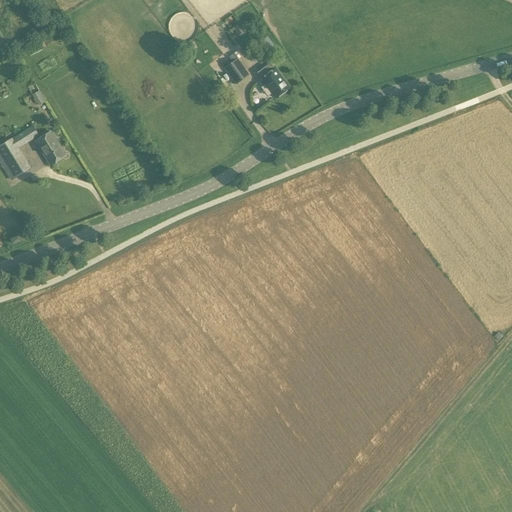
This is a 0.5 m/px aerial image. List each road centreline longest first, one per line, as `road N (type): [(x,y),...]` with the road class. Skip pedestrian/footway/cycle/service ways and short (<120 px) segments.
road 1 (tertiary): [(0,268),(201,190),(335,111),(511,58)]
road 2 (track): [(365,511),(511,333)]
